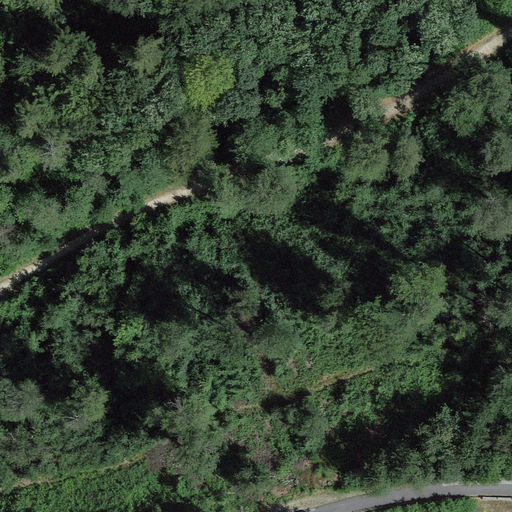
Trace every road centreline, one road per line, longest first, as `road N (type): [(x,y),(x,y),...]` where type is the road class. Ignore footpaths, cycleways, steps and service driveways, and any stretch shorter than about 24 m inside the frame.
road 1 (track): [(0,290),(96,233),(405,102),(511,34)]
road 2 (residential): [(511,489),(407,495),(327,511)]
